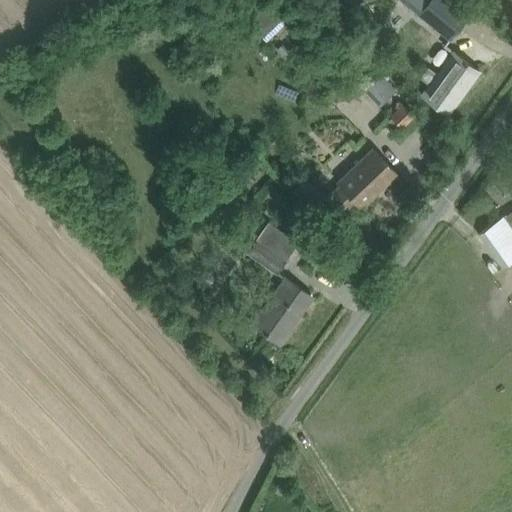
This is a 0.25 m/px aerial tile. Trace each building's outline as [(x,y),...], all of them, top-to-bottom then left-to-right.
[(467,15),(447,0),(402,0),(448,37),(467,15)] [(448,113),(465,90),(479,70),(453,51),(437,73),(428,67),(421,77),(430,83),(422,94),(448,113)] [(395,88),(379,70),(362,86),(379,104),(395,88)] [(409,114),(402,102),(390,113),(398,121),(409,114)] [(325,199),(340,215),(356,200),(361,205),(396,172),(372,148),(338,181),(340,184),(325,199)] [(305,176),(291,189),(307,206),(321,193),(305,176)] [(503,265),(511,258),(511,208),(479,233),(503,265)] [(298,241),(268,220),(255,238),(286,259),(298,241)] [(253,323),(279,341),(280,340),(278,339),(292,319),(293,321),(312,295),(286,276),(253,323)]
